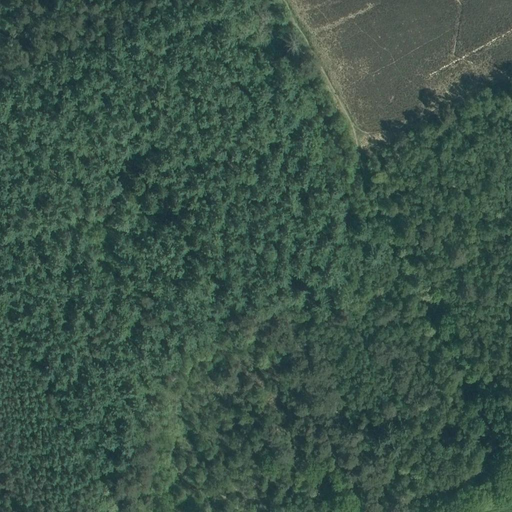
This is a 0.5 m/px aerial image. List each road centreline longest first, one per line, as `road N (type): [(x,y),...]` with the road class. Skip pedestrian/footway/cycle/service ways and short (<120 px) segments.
road 1 (track): [(511,452),(363,197),(342,124),(271,0)]
road 2 (track): [(83,511),(94,472),(0,287)]
